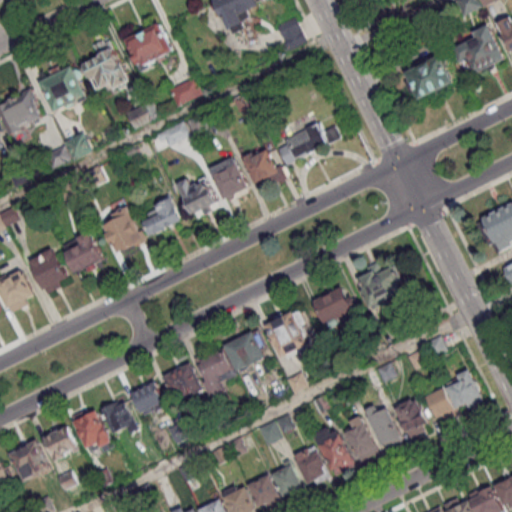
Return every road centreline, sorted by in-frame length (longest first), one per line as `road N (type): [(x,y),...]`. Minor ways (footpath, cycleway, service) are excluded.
road 1 (tertiary): [(511,104),(0,361)]
road 2 (tertiary): [(0,415),(511,161)]
road 3 (tertiary): [(317,0),(511,391)]
road 4 (residential): [(348,511),(511,431)]
